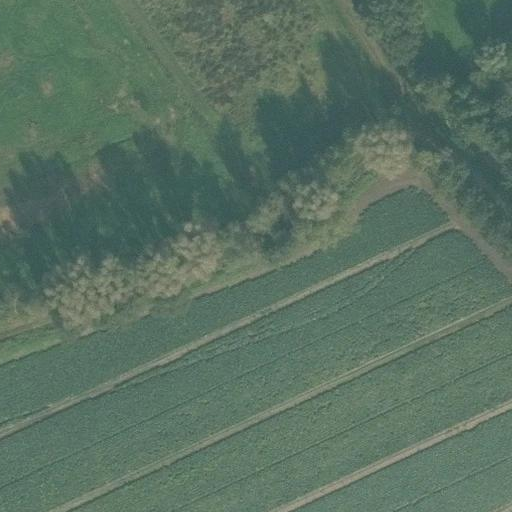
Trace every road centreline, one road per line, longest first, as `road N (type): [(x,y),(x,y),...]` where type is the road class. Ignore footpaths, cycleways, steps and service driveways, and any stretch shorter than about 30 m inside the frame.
road 1 (track): [(419,129),(290,232),(0,330)]
road 2 (track): [(419,129),(339,0)]
road 3 (track): [(511,220),(419,129)]
